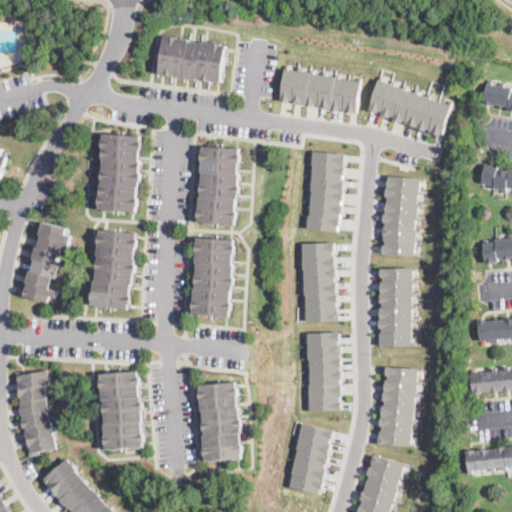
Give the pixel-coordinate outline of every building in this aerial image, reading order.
[(179,35),(179,37),(190,38),(189,40),(202,42),(203,40),(214,42),(214,40),(223,41),(222,43),(228,44),(222,80),(211,79),(211,80),(202,79),(202,78),(198,77),(198,78),(184,76),(184,75),(173,73),(173,75),(165,74),(165,72),(159,71),(164,35),(171,36),(171,34),(179,35)] [(284,67),(280,100),(358,111),(362,77),(284,67)] [(379,76),(369,108),(444,131),(451,103),(427,96),(429,92),(379,76)] [(501,85),(501,86),(502,82),(506,83),(506,86),(511,87),(511,110),(509,110),(509,106),(503,105),(503,109),(498,108),(499,105),(492,104),(492,105),(485,103),(489,80),(493,80),(492,84),(501,85)] [(142,136),(141,141),(142,141),(142,149),(141,149),(140,161),(141,161),(140,173),(142,173),(141,182),(140,182),(140,186),(139,186),(138,198),(139,198),(138,206),(137,206),(137,211),(100,209),(100,204),(100,196),(101,184),(102,184),(103,180),(103,172),(103,170),(104,159),(103,159),(104,148),(103,148),(104,134),(142,136)] [(241,146),(241,152),(242,153),(241,160),(240,160),(240,172),(241,172),(240,185),(241,185),(241,192),(240,192),(239,198),(238,198),(237,210),(238,210),(238,217),(237,217),(237,223),(200,221),(200,215),(199,215),(199,207),(201,207),(201,195),(202,195),(203,191),(202,190),(202,182),(203,182),(204,171),(203,171),(204,159),(203,159),(203,150),(204,150),(204,145),(241,146)] [(0,146),(4,148),(3,154),(8,155),(2,180),(0,179),(0,146)] [(314,148),(307,227),(340,229),(348,151),(314,148)] [(498,163),(497,166),(499,166),(498,169),(510,171),(511,168),(511,188),(508,187),(507,194),(503,193),(503,190),(492,188),(492,185),(483,183),(486,165),(493,166),(493,162),(498,163)] [(389,173),(383,251),(417,254),(421,176),(389,173)] [(72,236),(69,248),(63,247),(62,253),(60,252),(57,264),(60,265),(57,277),(53,277),(50,289),(59,291),(57,298),(51,296),(50,302),(25,295),(27,288),(28,289),(29,284),(28,284),(31,270),(33,271),(36,258),(35,258),(38,246),(40,246),(43,235),(41,234),(44,222),(68,228),(66,234),(72,236)] [(139,232),(138,238),(139,238),(138,246),(137,246),(136,257),(137,257),(136,263),(137,263),(137,270),(137,271),(135,271),(134,283),(133,283),(131,295),(132,295),(132,302),(131,302),(130,307),(93,303),(94,298),(92,298),(93,290),(94,290),(95,278),(97,278),(98,267),(97,267),(98,258),(99,258),(100,253),(99,253),(100,242),(99,242),(100,233),(101,234),(102,228),(139,232)] [(511,234),(511,258),(505,259),(505,258),(499,258),(500,261),(487,264),(484,240),(488,239),(489,243),(497,242),(497,237),(501,236),(502,239),(510,238),(510,235),(511,234)] [(236,238),(236,244),(237,244),(236,252),(235,252),(235,264),(236,264),(235,276),(236,277),(236,284),(234,284),(234,289),(233,289),(233,309),(232,309),(231,314),(194,313),(195,307),(194,307),(194,299),(196,299),(196,287),(197,287),(197,274),(198,274),(198,262),(198,250),(197,250),(198,242),(199,242),(199,236),(236,238)] [(302,241),(307,319),(340,319),(337,240),(302,241)] [(381,266),(382,344),(415,343),(414,266),(381,266)] [(511,338),(499,339),(499,342),(492,343),(491,340),(481,341),(479,320),(487,319),(487,321),(504,319),(504,318),(511,317),(511,338)] [(308,331),(310,409),(344,408),(341,330),(308,331)] [(386,365),(381,443),(413,444),(419,366),(386,365)] [(510,366),(511,369),(511,368),(511,390),(505,391),(505,389),(500,389),(500,391),(492,392),(492,391),(485,391),(486,392),(475,393),(472,370),(476,370),(477,373),(494,371),(493,367),(497,367),(498,371),(506,370),(506,366),(510,366)] [(49,369),(51,383),(46,384),(48,396),(47,396),(51,421),(52,421),(54,433),(56,433),(58,447),(32,451),(31,445),(29,446),(26,430),(28,430),(27,426),(25,426),(23,418),(25,418),(24,416),(24,413),(23,413),(21,406),(23,406),(22,400),(23,400),(22,396),(21,396),(20,387),(21,387),(20,381),(19,381),(17,371),(26,369),(27,373),(49,369)] [(140,376),(141,375),(141,383),(140,383),(141,394),(143,394),(143,401),(144,401),(145,408),(144,408),(145,420),(144,420),(144,431),(145,431),(146,440),(145,440),(145,445),(108,448),(108,443),(107,443),(106,435),(107,435),(106,423),(107,423),(107,411),(106,412),(105,398),(104,398),(103,386),(102,386),(102,378),(103,378),(102,372),(139,370),(140,376)] [(239,386),(240,386),(240,394),(239,394),(240,406),(242,405),(242,417),(243,417),(244,426),(243,426),(243,431),(245,451),(244,451),(244,456),(207,459),(207,454),(205,454),(205,446),(206,446),(205,434),(206,434),(206,429),(205,429),(204,409),(203,409),(202,397),(201,397),(200,389),(201,389),(201,383),(238,380),(239,386)] [(304,420),(289,485),(320,493),(336,428),(304,420)] [(511,466),(508,466),(509,470),(505,471),(505,467),(495,468),(496,472),(492,472),(492,468),(474,470),(475,474),(469,475),(467,450),(476,449),(477,451),(480,451),(480,449),(491,448),(491,449),(498,449),(497,447),(506,446),(506,448),(511,447),(511,446),(511,445),(511,466)] [(375,452),(358,511),(393,511),(407,461),(375,452)] [(68,458),(78,468),(76,469),(92,486),(94,485),(109,504),(110,503),(117,511),(71,511),(68,509),(67,510),(62,504),(64,502),(62,499),(61,498),(59,500),(54,494),(55,493),(48,484),(46,485),(39,477),(48,469),(50,472),(57,467),(55,465),(59,462),(61,464),(68,458)] [(0,511),(0,491),(2,494),(1,495),(2,497),(4,496),(9,504),(8,505),(11,509),(11,510),(12,511),(0,511)]
